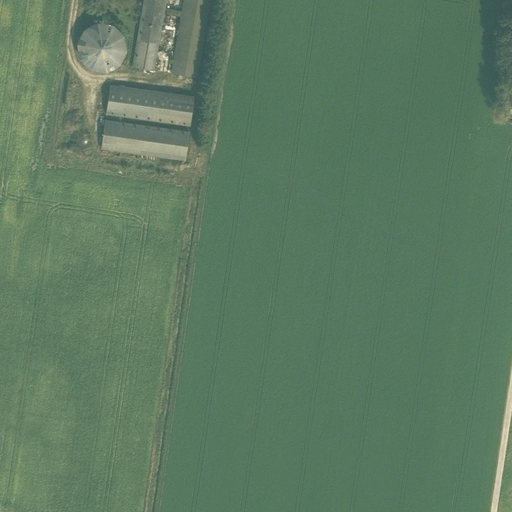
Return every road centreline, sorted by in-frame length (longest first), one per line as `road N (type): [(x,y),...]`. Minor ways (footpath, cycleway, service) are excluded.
road 1 (track): [(144,511),(197,148)]
road 2 (track): [(511,382),(494,511)]
